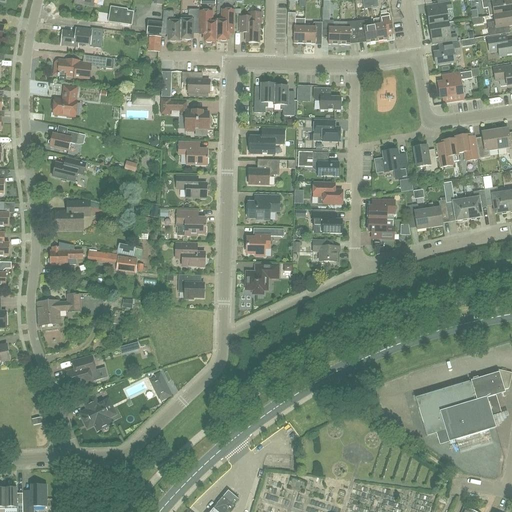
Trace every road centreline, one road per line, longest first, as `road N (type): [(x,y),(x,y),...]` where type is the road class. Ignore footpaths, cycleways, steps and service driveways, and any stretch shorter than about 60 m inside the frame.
road 1 (residential): [(73,457),(34,339),(27,88),(40,0)]
road 2 (primary): [(511,316),(387,350),(287,400),(203,465),(161,511)]
road 3 (residential): [(229,62),(223,339)]
road 4 (residential): [(73,457),(127,451),(215,371),(223,339)]
road 5 (residential): [(367,269),(354,251),(354,68)]
road 6 (residential): [(367,269),(511,233)]
